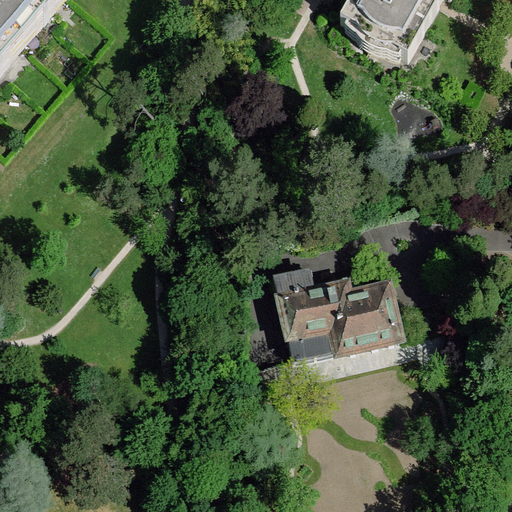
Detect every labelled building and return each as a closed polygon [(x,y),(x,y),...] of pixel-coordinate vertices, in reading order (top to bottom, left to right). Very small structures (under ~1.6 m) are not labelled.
[(0,0),(0,30),(17,45),(57,0),(0,0)] [(409,66),(439,12),(417,0),(357,0),(342,28),(409,66)] [(445,1),(445,0),(417,0),(439,12),(442,7),(445,1)] [(0,64),(17,45),(0,30),(0,64)] [(313,275),(275,284),(293,367),(400,345),(390,294),(366,299),(364,290),(351,293),(348,283),(325,289),(326,295),(317,297),(313,275)] [(511,398),(503,436),(511,437),(511,398)]
